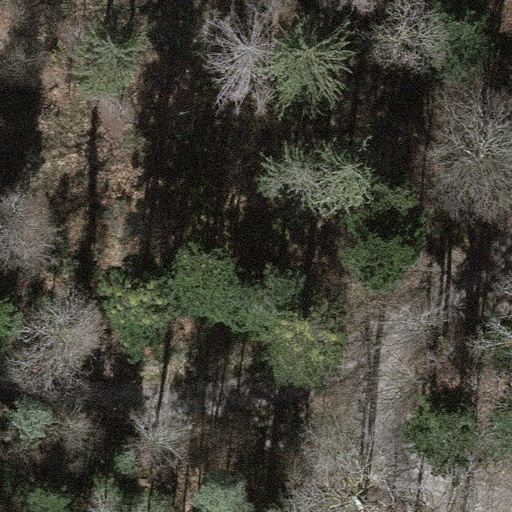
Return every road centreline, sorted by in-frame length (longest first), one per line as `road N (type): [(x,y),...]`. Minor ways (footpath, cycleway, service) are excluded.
road 1 (track): [(443,306),(290,419),(55,387),(0,371)]
road 2 (track): [(290,419),(511,501)]
